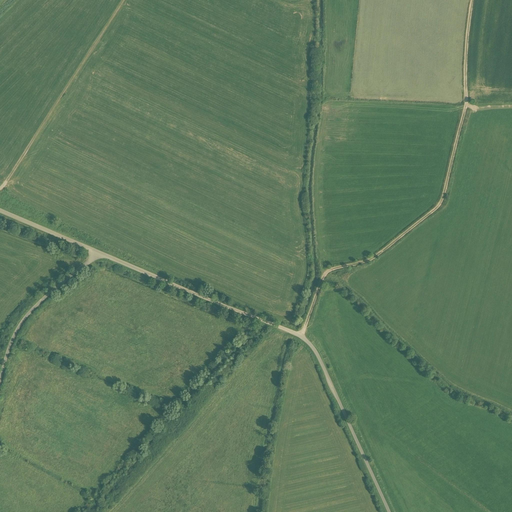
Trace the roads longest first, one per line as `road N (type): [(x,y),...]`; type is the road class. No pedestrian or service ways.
road 1 (unclassified): [(387,511),(307,342),(0,212)]
road 2 (track): [(471,0),(464,105),(442,200),(370,258),(328,269),(298,336)]
road 3 (track): [(0,373),(18,325),(96,252)]
